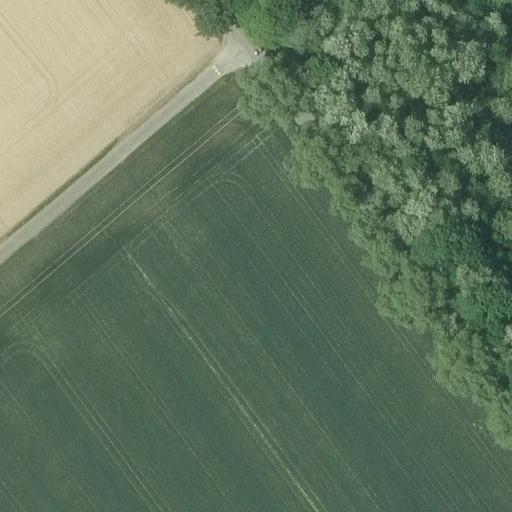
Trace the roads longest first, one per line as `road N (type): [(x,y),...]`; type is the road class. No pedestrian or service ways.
road 1 (unclassified): [(511,397),(247,40)]
road 2 (unclassified): [(0,250),(247,40)]
